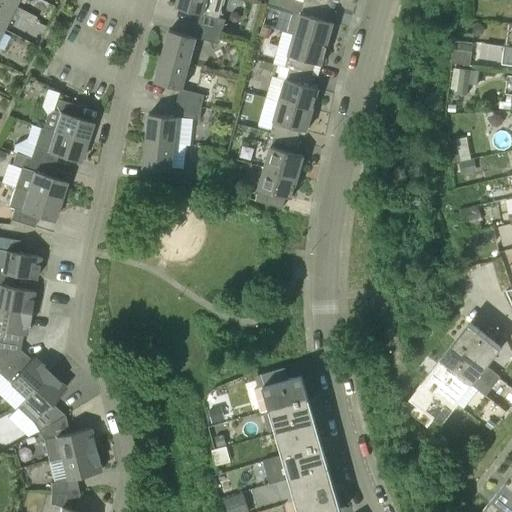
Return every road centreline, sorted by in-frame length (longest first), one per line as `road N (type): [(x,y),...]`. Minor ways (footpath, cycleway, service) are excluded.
road 1 (residential): [(117,511),(129,472),(110,380),(75,345),(103,180),(149,0)]
road 2 (residential): [(375,511),(339,412),(327,261),(379,0)]
